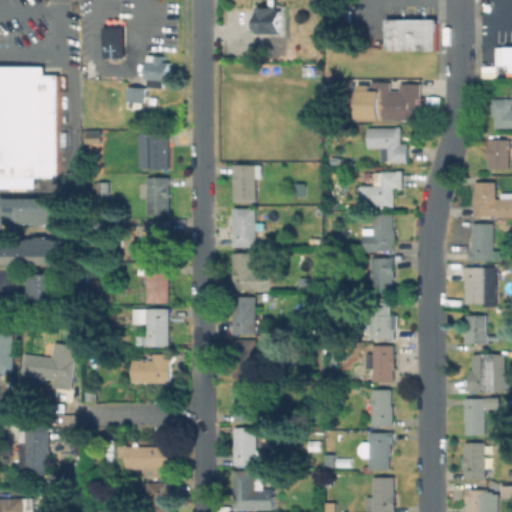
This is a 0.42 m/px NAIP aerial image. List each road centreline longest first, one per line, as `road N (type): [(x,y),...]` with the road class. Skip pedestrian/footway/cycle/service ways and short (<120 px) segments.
road 1 (residential): [(200,0),(200,511)]
road 2 (residential): [(458,81),(456,129),(432,216),(430,511)]
